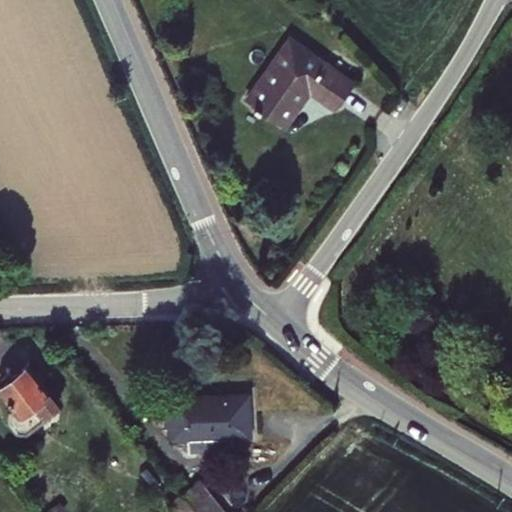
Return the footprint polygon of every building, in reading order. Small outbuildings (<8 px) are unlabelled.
[(361,81),(290,38),(253,100),(295,126),(315,93),(344,110),(361,81)] [(35,363),(5,384),(18,403),(14,407),(12,417),(19,427),(30,428),(45,418),(45,413),(66,399),(57,387),(54,389),(35,363)] [(258,432),(255,392),(177,397),(179,437),(258,432)] [(228,511),(207,483),(190,496),(202,511),(246,511),(245,510),(242,511),(228,511)] [(176,506),(180,511),(202,511),(190,496),(176,506)]
